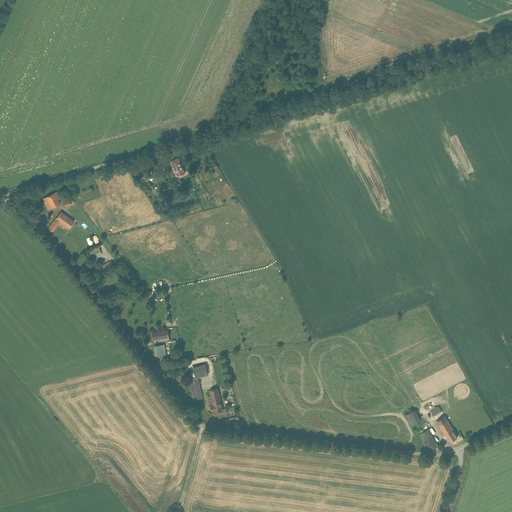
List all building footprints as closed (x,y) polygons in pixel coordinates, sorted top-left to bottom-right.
[(185,148),(187,155),(197,151),(194,144),(185,148)] [(171,161),(172,163),(178,176),(185,173),(178,157),(171,161)] [(48,209),(52,207),(60,203),(58,199),(60,198),(57,191),(54,192),(42,198),(48,209)] [(74,202),(71,197),(63,201),(65,207),(74,202)] [(60,211),(48,228),(53,231),(58,224),(62,228),(65,225),(69,228),(74,221),(60,211)] [(92,258),(102,254),(99,246),(89,250),(92,258)] [(169,336),(168,330),(152,333),(153,339),(161,338),(161,340),(168,339),(168,337),(169,336)] [(155,346),(156,356),(166,354),(164,344),(155,346)] [(195,377),(194,378),(190,379),(194,400),(203,398),(198,377),(208,375),(206,363),(193,366),(195,377)] [(210,390),(213,403),(210,404),(212,411),(214,410),(214,411),(223,410),(218,388),(210,390)] [(433,416),(442,411),(439,405),(430,410),(433,416)] [(405,415),(411,426),(421,421),(415,410),(405,415)] [(457,437),(453,431),(454,430),(445,415),(437,421),(445,435),(446,435),(450,442),(457,437)] [(427,446),(430,451),(435,447),(438,445),(437,443),(428,429),(420,434),(427,446)]
